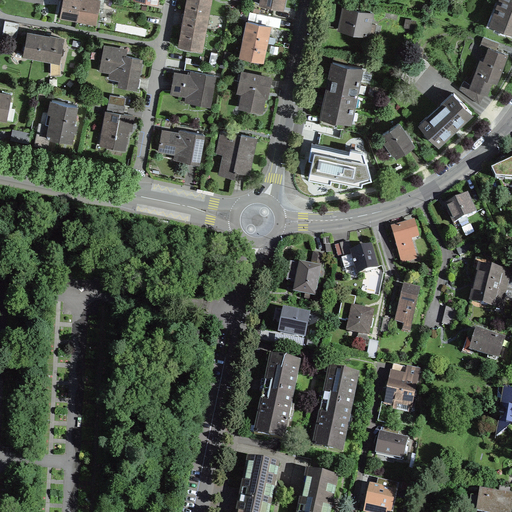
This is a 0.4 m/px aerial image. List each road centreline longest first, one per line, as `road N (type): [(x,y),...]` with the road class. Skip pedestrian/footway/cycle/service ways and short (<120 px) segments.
road 1 (residential): [(256,242),(197,511)]
road 2 (residential): [(267,199),(312,0)]
road 3 (residential): [(171,0),(133,195)]
road 4 (unclassified): [(352,511),(384,365)]
road 5 (tertiary): [(280,220),(345,218),(420,194)]
road 6 (tertiary): [(133,195),(0,169)]
road 7 (residential): [(420,194),(445,252),(433,314)]
road 8 (tertiary): [(420,194),(511,117)]
